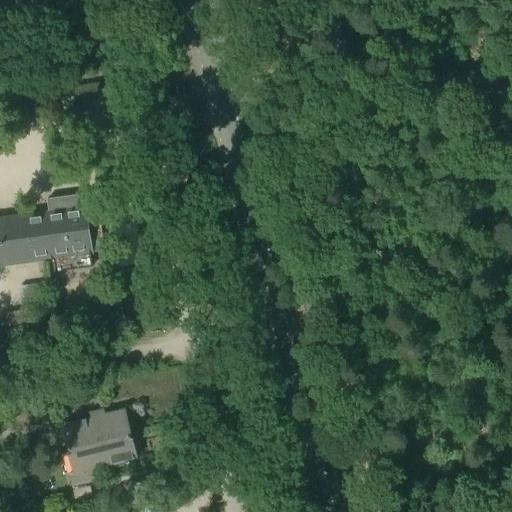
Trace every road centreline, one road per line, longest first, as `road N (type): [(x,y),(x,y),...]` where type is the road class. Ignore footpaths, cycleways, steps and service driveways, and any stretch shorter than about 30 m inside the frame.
road 1 (secondary): [(323,511),(220,101)]
road 2 (unclassified): [(192,345),(154,114)]
road 3 (unclassified): [(0,372),(192,345)]
road 4 (unclassified): [(234,511),(192,345)]
